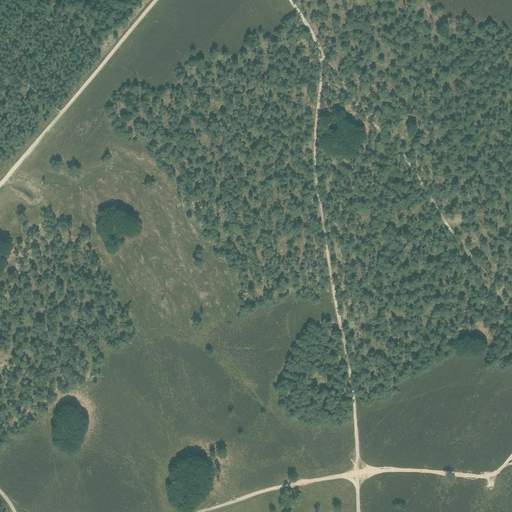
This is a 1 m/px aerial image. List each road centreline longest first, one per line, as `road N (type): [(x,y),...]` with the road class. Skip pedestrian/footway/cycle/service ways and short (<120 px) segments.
road 1 (track): [(357,473),(351,379),(318,196),(320,51)]
road 2 (track): [(320,51),(397,146),(511,315)]
road 3 (track): [(0,184),(155,0)]
road 4 (track): [(190,511),(357,473)]
road 5 (track): [(357,473),(483,476),(504,464)]
